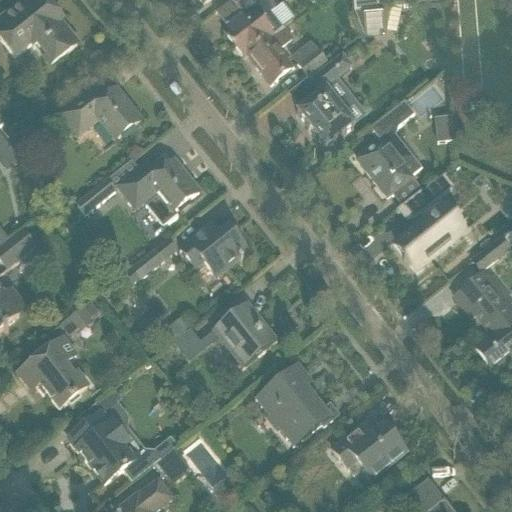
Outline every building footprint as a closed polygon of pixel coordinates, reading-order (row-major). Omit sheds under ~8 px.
[(33,0),(0,26),(0,43),(4,48),(14,61),(30,48),(48,70),(77,48),(59,26),(61,24),(42,0),(33,0)] [(281,30),(269,16),(272,14),(274,9),(273,4),(270,0),(235,0),(230,4),(243,20),(224,36),(244,61),(247,59),(249,61),(285,33),(282,29),(281,30)] [(385,27),(390,2),(371,3),(354,4),(354,5),(358,16),(363,27),(365,33),(384,32),(385,27)] [(358,16),(352,18),(357,30),(363,27),(358,16)] [(291,41),(285,33),(249,61),(271,89),(292,72),(277,52),(291,41)] [(327,65),(317,53),(298,68),(308,80),(327,65)] [(325,95),(323,93),(340,80),(337,76),(339,75),(337,72),(335,73),(332,69),(343,61),(342,60),(308,86),(318,99),(296,116),(297,118),(298,118),(314,139),(315,139),(324,151),(323,151),(325,153),(354,130),(352,128),(325,94),(325,95)] [(115,145),(126,136),(141,124),(116,93),(101,105),(91,93),(60,118),(76,137),(96,121),(115,145)] [(404,105),(370,132),(380,145),(371,153),(368,149),(357,158),(360,161),(357,163),(387,201),(411,181),(411,180),(421,172),(394,138),(398,130),(414,118),(404,105)] [(0,140),(0,164),(5,171),(17,161),(5,147),(0,140)] [(156,196),(159,199),(146,210),(162,231),(177,219),(174,215),(198,196),(173,165),(158,177),(149,165),(128,182),(145,204),(156,196)] [(440,181),(396,214),(399,217),(405,212),(414,223),(412,224),(413,225),(423,217),(427,222),(401,243),(401,244),(397,247),(407,260),(404,263),(410,270),(413,267),(418,274),(463,238),(453,224),(456,222),(440,203),(453,193),(452,192),(451,193),(440,181)] [(107,184),(75,209),(84,220),(115,195),(107,184)] [(511,191),(502,200),(511,212),(511,191)] [(216,280),(231,268),(237,263),(240,267),(242,265),(240,262),(246,256),(228,233),(218,240),(210,229),(181,253),(195,271),(203,264),(216,280)] [(0,265),(7,274),(36,251),(22,234),(0,250),(0,265)] [(140,284),(177,254),(168,243),(131,272),(140,284)] [(508,253),(500,243),(472,266),(480,275),(508,253)] [(479,316),(487,325),(511,306),(492,282),(489,285),(482,277),(454,300),(471,322),(479,316)] [(5,330),(21,318),(27,313),(10,292),(3,298),(0,293),(0,334),(2,332),(5,336),(8,334),(5,330)] [(511,306),(487,325),(495,335),(474,353),(491,374),(511,357),(511,314),(508,310),(511,306)] [(67,339),(97,319),(88,307),(58,326),(67,339)] [(188,366),(205,352),(218,342),(242,373),(276,345),(246,307),(212,335),(213,336),(200,346),(189,332),(172,346),(188,366)] [(62,342),(54,349),(17,377),(31,395),(39,388),(59,413),(87,392),(67,366),(75,359),(62,342)] [(292,385),(286,378),(270,390),(255,403),(286,441),(317,417),(300,396),(311,388),(302,377),(292,385)] [(85,431),(69,444),(103,488),(121,474),(131,486),(154,468),(147,459),(138,458),(126,467),(110,446),(127,433),(128,422),(117,407),(121,403),(114,394),(78,421),(85,431)] [(364,446),(355,435),(332,453),(347,472),(356,465),(371,484),(404,458),(396,448),(398,446),(388,434),(386,435),(383,431),(364,446)] [(190,475),(173,453),(152,469),(169,491),(190,475)] [(431,511),(443,503),(427,483),(412,495),(407,499),(417,511),(431,511)] [(162,511),(174,503),(159,484),(139,499),(138,497),(118,511),(162,511)]
